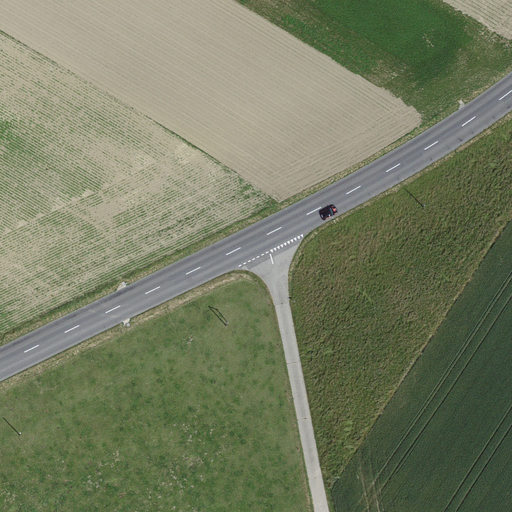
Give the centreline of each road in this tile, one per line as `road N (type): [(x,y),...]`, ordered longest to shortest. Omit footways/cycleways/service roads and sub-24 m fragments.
road 1 (tertiary): [(0,364),(262,237)]
road 2 (tertiary): [(262,237),(412,157),(511,90)]
road 3 (unclassified): [(320,511),(262,237)]
